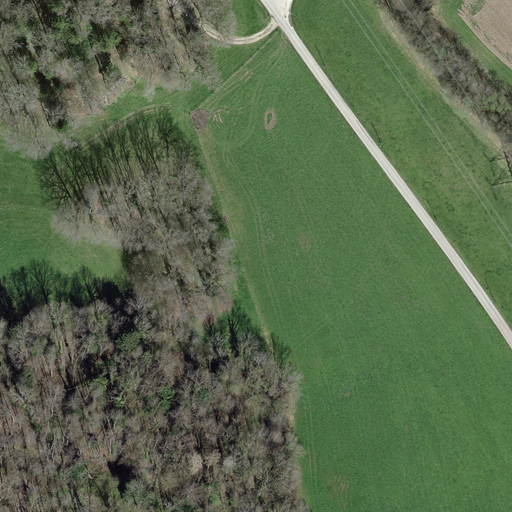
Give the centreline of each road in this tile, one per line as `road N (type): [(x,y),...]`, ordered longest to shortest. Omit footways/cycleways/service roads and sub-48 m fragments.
road 1 (unclassified): [(511,342),(266,0)]
road 2 (track): [(167,0),(225,41),(252,39),(287,0)]
